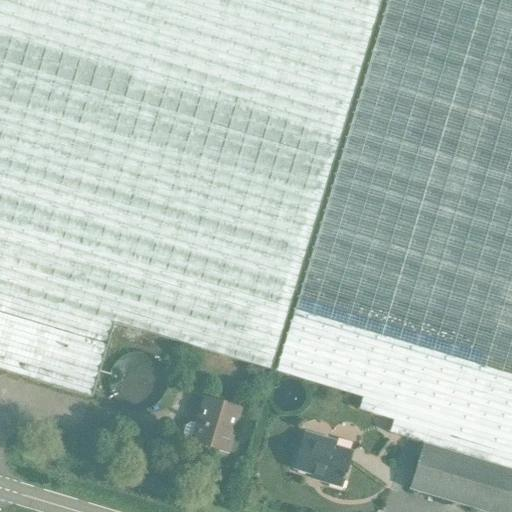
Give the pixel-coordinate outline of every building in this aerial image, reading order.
[(0,0),(0,292),(113,327),(263,372),(375,0),(0,0)] [(388,433),(420,443),(511,471),(511,0),(385,0),(273,372),(361,398),(357,411),(391,422),(388,433)] [(113,327),(0,292),(0,374),(90,401),(113,327)] [(224,454),(237,413),(202,402),(194,427),(185,429),(183,437),(188,442),(224,454)] [(338,489),(348,455),(330,450),(332,445),(300,436),(289,471),(320,481),(319,484),(338,489)] [(511,511),(511,471),(420,443),(419,446),(406,491),(477,511),(511,511)]
